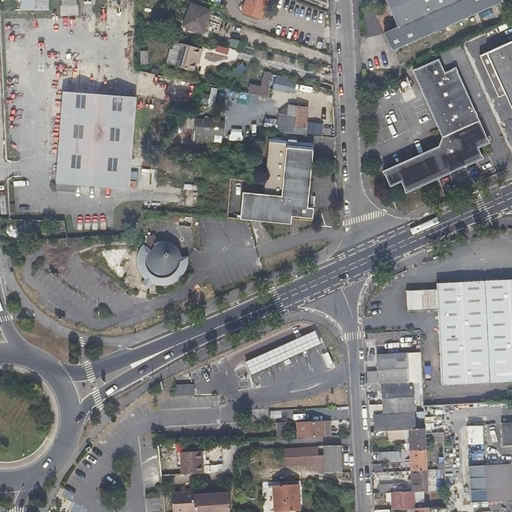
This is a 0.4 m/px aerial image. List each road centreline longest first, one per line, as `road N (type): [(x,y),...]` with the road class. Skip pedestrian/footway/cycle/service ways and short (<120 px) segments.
road 1 (unclassified): [(346,0),(356,264)]
road 2 (residential): [(356,264),(363,511)]
road 3 (secondary): [(356,264),(169,347)]
road 4 (secondary): [(511,195),(356,264)]
road 5 (unknown): [(359,441),(234,446),(226,450),(225,482)]
